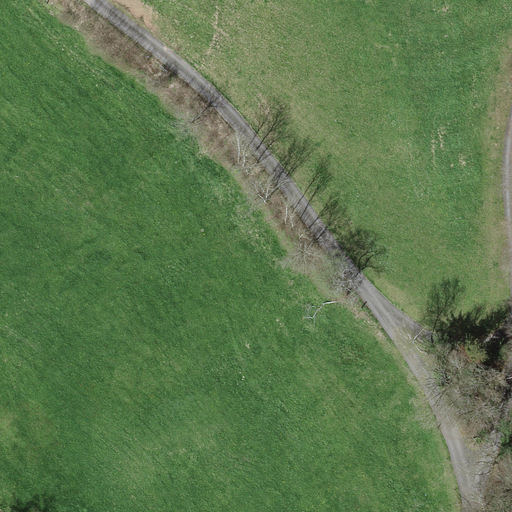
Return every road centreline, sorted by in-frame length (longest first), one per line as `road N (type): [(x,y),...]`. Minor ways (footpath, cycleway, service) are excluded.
road 1 (track): [(473,511),(471,483),(445,416),(385,313),(223,106),(93,0)]
road 2 (track): [(385,313),(451,344),(484,342),(511,325)]
road 3 (track): [(471,483),(499,424),(511,358)]
